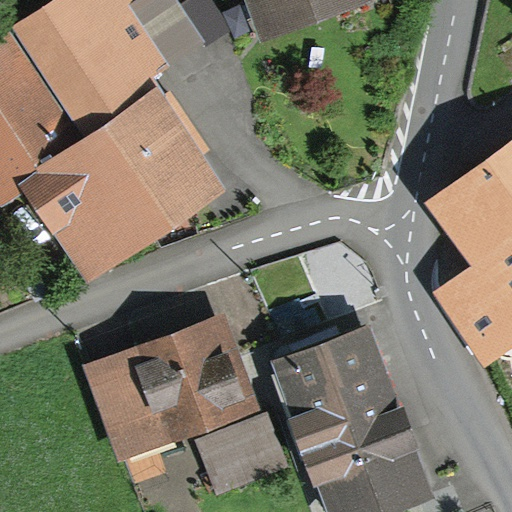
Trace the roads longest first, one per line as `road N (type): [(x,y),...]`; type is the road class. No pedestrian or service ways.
road 1 (residential): [(404,218),(360,215),(264,238),(0,336)]
road 2 (unclassified): [(404,218),(399,274),(415,344),(511,495)]
road 3 (unclassified): [(404,218),(457,0)]
